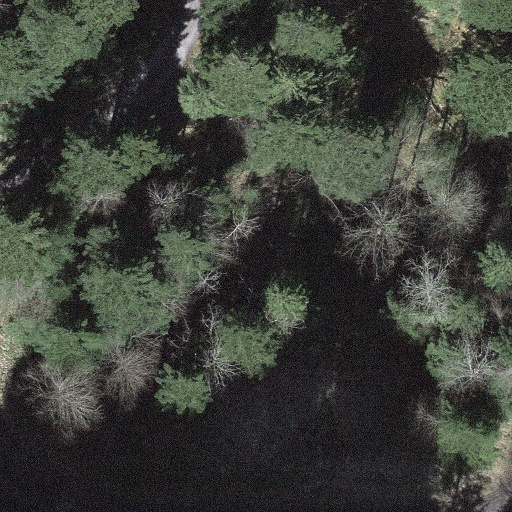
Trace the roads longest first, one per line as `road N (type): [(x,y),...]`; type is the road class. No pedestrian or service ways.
road 1 (track): [(200,0),(175,55),(0,197)]
road 2 (track): [(0,446),(42,492),(102,511)]
